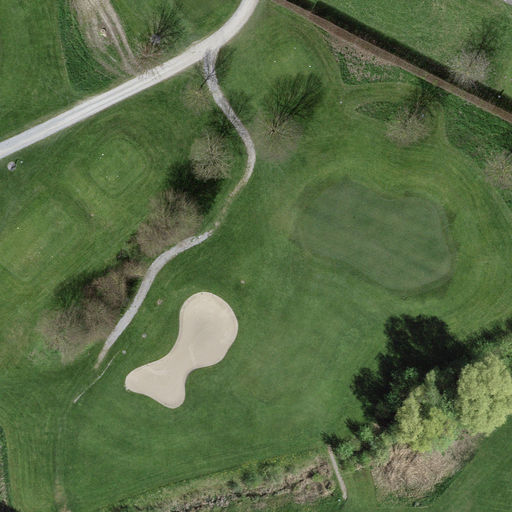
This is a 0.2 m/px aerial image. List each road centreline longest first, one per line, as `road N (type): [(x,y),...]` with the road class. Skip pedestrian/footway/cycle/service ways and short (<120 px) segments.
road 1 (track): [(213,49),(209,82),(249,150),(246,178),(205,237),(162,265),(58,430),(61,511)]
road 2 (track): [(251,0),(213,49),(0,144)]
